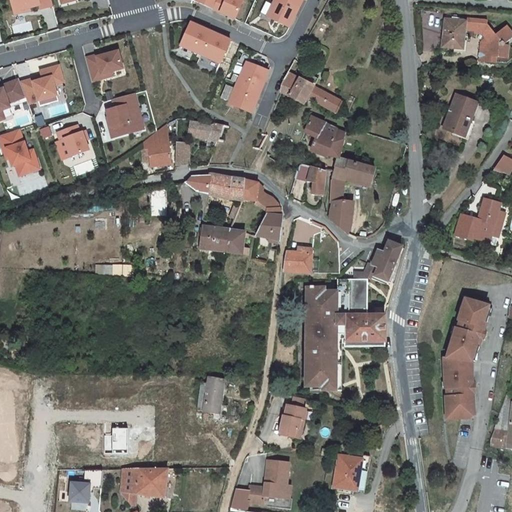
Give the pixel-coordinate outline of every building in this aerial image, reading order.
[(11,0),(15,14),(24,12),(24,10),(31,8),(40,5),(41,9),(54,6),(52,0),(11,0)] [(198,2),(213,9),(217,0),(196,0),(196,1),(198,2)] [(217,0),(213,9),(236,19),(243,0),(217,0)] [(300,7),(285,0),(276,0),(268,16),(290,27),(300,7)] [(444,48),(463,49),(465,29),(466,19),(451,17),(450,20),(445,20),(444,48)] [(488,21),(466,19),(465,29),(481,31),(487,39),(481,41),(480,63),(497,64),(497,57),(503,57),(505,46),(511,42),(511,35),(510,30),(497,35),(488,21)] [(202,54),(212,31),(191,22),(181,45),(202,54)] [(212,31),(202,54),(221,63),(231,40),(212,31)] [(123,68),(119,51),(98,57),(97,55),(86,58),(92,81),(103,78),(102,74),(112,71),(123,68)] [(247,62),(239,83),(261,92),(269,71),(247,62)] [(21,82),(26,97),(29,103),(39,100),(41,105),(50,102),(49,96),(59,93),(55,82),(53,78),(63,74),(58,63),(40,69),(43,77),(34,81),(33,78),(21,82)] [(286,71),(282,78),(281,80),(285,82),(284,86),(291,90),(288,96),(306,105),(309,98),(338,113),(343,100),(286,71)] [(21,82),(20,79),(2,85),(3,89),(0,89),(0,120),(5,119),(2,110),(11,107),(9,103),(26,97),(21,82)] [(253,113),(261,92),(239,83),(230,104),(253,113)] [(291,90),(284,86),(281,92),(288,96),(291,90)] [(49,96),(50,102),(60,98),(59,93),(49,96)] [(144,129),(135,93),(113,99),(116,108),(107,110),(114,137),(144,129)] [(464,135),(477,104),(457,96),(444,127),(464,135)] [(112,100),(104,102),(105,109),(113,108),(112,100)] [(32,114),(16,119),(19,128),(35,124),(32,114)] [(45,123),(41,115),(35,118),(38,126),(45,123)] [(338,160),(345,130),(313,118),(307,131),(318,135),(314,153),(327,159),(329,158),(338,160)] [(212,124),(193,120),(188,137),(215,142),(224,126),(213,122),(212,124)] [(80,132),(77,125),(57,132),(60,140),(64,138),(70,156),(88,149),(85,140),(82,131),(80,132)] [(167,125),(143,144),(143,153),(137,155),(139,164),(146,164),(147,168),(168,165),(167,125)] [(48,127),(40,130),(43,137),(51,134),(48,127)] [(24,142),(20,129),(0,135),(0,137),(4,149),(7,148),(10,157),(13,166),(16,165),(20,175),(40,169),(36,158),(31,159),(28,152),(25,142),(24,142)] [(64,138),(60,140),(55,141),(62,159),(70,156),(64,138)] [(187,141),(174,142),(173,150),(186,149),(187,141)] [(186,149),(173,150),(172,165),(185,163),(186,149)] [(31,159),(36,158),(34,150),(28,152),(31,159)] [(511,166),(511,160),(504,157),(495,170),(508,174),(511,166)] [(339,203),(343,182),(347,162),(338,160),(334,172),(331,188),(330,194),(329,204),(330,204),(339,203)] [(375,169),(347,162),(343,182),(370,188),(375,169)] [(300,165),(298,171),(295,179),(313,185),(312,197),(324,198),(327,172),(319,169),(300,165)] [(185,183),(196,191),(206,193),(207,174),(190,177),(188,180),(186,182),(185,183)] [(243,181),(207,174),(206,193),(215,195),(216,193),(226,196),(226,197),(241,198),(243,181)] [(259,184),(243,181),(241,198),(258,201),(260,186),(259,184)] [(260,186),(258,201),(267,209),(280,209),(279,206),(260,186)] [(458,219),(454,235),(472,240),(472,238),(488,242),(490,235),(494,236),(501,212),(497,211),(499,204),(483,199),(477,220),(479,220),(478,225),(458,219)] [(339,203),(330,204),(327,220),(330,221),(335,226),(340,231),(344,235),(345,235),(348,225),(351,201),(339,203)] [(501,212),(494,236),(497,237),(504,213),(501,212)] [(459,215),(458,219),(478,225),(479,220),(477,220),(459,215)] [(280,216),(266,216),(257,237),(281,240),(282,237),(282,234),(280,216)] [(204,227),(202,250),(227,253),(233,231),(204,227)] [(233,231),(227,253),(242,255),(244,233),(233,231)] [(398,246),(386,242),(381,253),(374,251),(368,266),(364,265),(361,274),(352,274),(352,279),(335,280),(335,293),(320,293),(320,291),(305,291),(306,387),(321,388),(322,391),(335,391),(335,334),(347,335),(348,342),(384,341),(385,327),(385,316),(365,316),(365,282),(371,281),(373,277),(386,280),(399,247),(398,245),(398,246)] [(287,254),(286,274),(312,274),(312,249),(305,249),(305,254),(287,254)] [(487,308),(488,306),(465,299),(458,322),(459,322),(457,329),(456,328),(448,359),(444,359),(446,391),(447,391),(447,397),(446,397),(448,420),(472,419),(472,417),(471,404),(474,404),(473,394),(470,393),(470,387),(473,386),(473,375),(472,375),(469,376),(469,361),(472,361),(476,347),(479,349),(482,339),(479,337),(480,331),(484,332),(487,323),(483,322),(487,308)] [(491,310),(487,308),(483,322),(487,323),(491,310)] [(218,415),(224,379),(210,377),(203,412),(218,415)] [(510,396),(507,396),(506,398),(504,398),(496,429),(494,429),(491,438),(490,445),(490,446),(511,449),(511,403),(510,403),(509,402),(509,401),(509,399),(510,396)] [(305,406),(306,398),(293,397),(293,406),(305,406)] [(397,420),(394,403),(383,404),(384,417),(388,419),(397,420)] [(283,416),(279,435),(297,439),(301,420),(305,421),(307,410),(287,406),(285,417),(283,416)] [(301,420),(297,439),(301,440),(305,421),(301,420)] [(112,429),(112,436),(104,436),(105,453),(127,453),(127,428),(112,429)] [(356,492),(361,460),(338,456),(335,472),(340,473),(337,489),(356,492)] [(364,457),(361,460),(356,492),(364,493),(369,458),(364,457)] [(249,491),(247,503),(263,505),(264,497),(290,500),(291,487),(287,486),(289,464),(267,461),(265,479),(267,480),(266,484),(265,484),(264,488),(249,487),(249,491)] [(103,468),(85,469),(84,482),(71,481),(69,500),(89,502),(90,487),(102,488),(103,468)] [(169,468),(122,468),(121,491),(137,493),(165,497),(169,468)] [(247,503),(249,491),(236,489),(231,508),(247,510),(247,503)] [(137,493),(121,491),(119,493),(132,507),(136,507),(137,493)]
